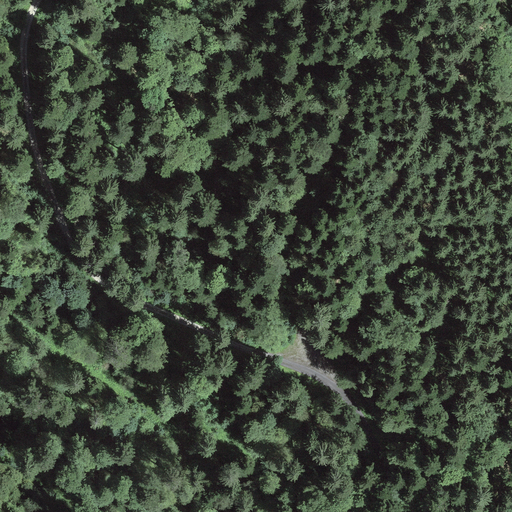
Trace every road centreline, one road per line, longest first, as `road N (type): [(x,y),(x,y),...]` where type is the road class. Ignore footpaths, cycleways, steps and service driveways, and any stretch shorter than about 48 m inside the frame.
road 1 (track): [(325,378),(144,303),(82,263),(40,170),(30,124),(24,32),(36,0)]
road 2 (track): [(390,0),(289,237),(290,276),(325,378)]
road 3 (track): [(408,511),(364,423),(325,378)]
